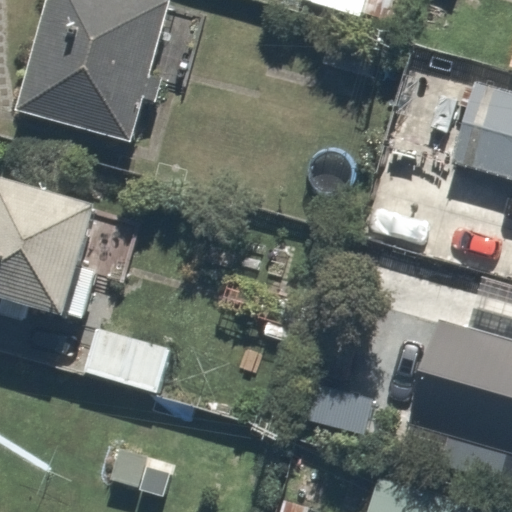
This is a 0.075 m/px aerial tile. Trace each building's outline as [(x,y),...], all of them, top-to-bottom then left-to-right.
[(176,0),(50,0),(19,115),(137,147),(176,0)] [(296,0),(295,7),(400,34),(408,0),(296,0)] [(511,81),(475,72),(450,164),(511,180),(511,81)] [(111,206),(5,177),(0,194),(0,297),(80,319),(111,206)] [(99,321),(85,376),(167,397),(181,342),(99,321)] [(122,447),(115,486),(174,498),(181,459),(122,447)] [(385,476),(372,511),(476,511),(478,508),(385,476)]
